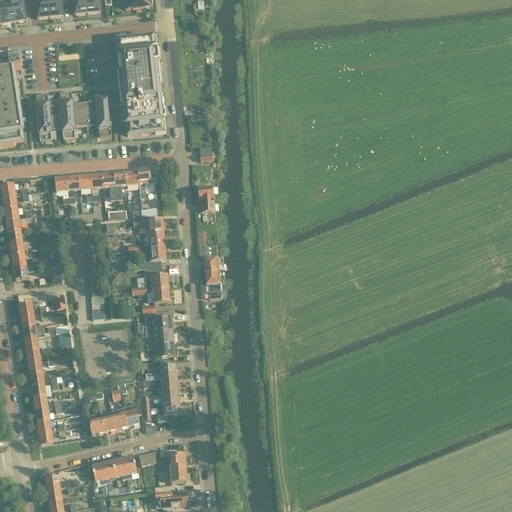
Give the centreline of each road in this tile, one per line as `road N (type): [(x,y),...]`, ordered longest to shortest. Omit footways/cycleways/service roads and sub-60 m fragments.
road 1 (residential): [(206,436),(184,160)]
road 2 (residential): [(19,470),(206,436)]
road 3 (residential): [(0,174),(184,160)]
road 4 (residential): [(0,46),(171,26)]
road 5 (residential): [(184,160),(171,26)]
